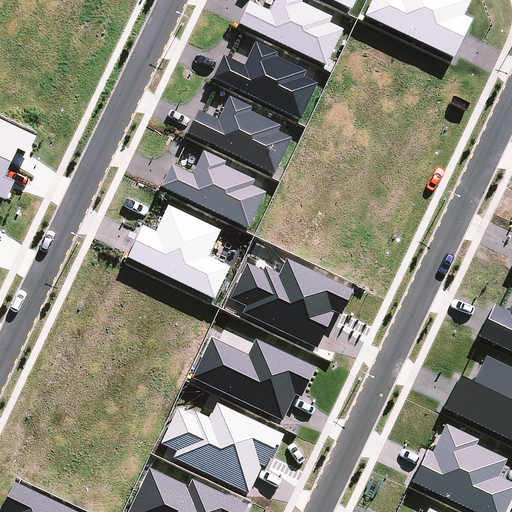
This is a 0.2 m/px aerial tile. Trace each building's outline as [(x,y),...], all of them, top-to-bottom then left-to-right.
[(248,3),(237,25),(324,67),(342,30),(328,24),(330,19),(300,4),(302,0),(301,0),(273,0),(268,12),(248,3)] [(370,0),(363,16),(451,58),(470,20),(462,16),(469,0),(370,0)] [(221,56),(211,78),(299,121),(316,85),(302,78),(304,73),(274,58),(276,55),(253,44),(243,67),(221,56)] [(196,111),(186,133),(273,175),(291,139),(277,132),(279,127),(248,113),(251,109),(227,98),(216,120),(196,111)] [(0,198),(4,201),(13,183),(3,178),(16,150),(27,154),(35,137),(0,120),(0,198)] [(170,165),(159,187),(248,229),(264,193),(251,187),(253,181),(223,167),(224,163),(201,152),(191,175),(170,165)] [(141,226),(126,258),(213,300),(229,268),(207,258),(219,232),(167,206),(154,233),(141,226)] [(245,306),(242,313),(315,348),(332,313),(330,313),(330,312),(339,316),(351,291),(285,259),(278,275),(263,267),(261,271),(245,263),(228,299),(245,306)] [(211,335),(191,378),(282,422),(294,395),(300,398),(314,367),(225,326),(219,339),(211,335)] [(176,451),(172,458),(248,494),(261,466),(264,467),(268,459),(270,460),(282,435),(216,404),(209,419),(194,412),(192,415),(177,408),(159,444),(176,451)] [(186,487),(148,469),(127,511),(243,511),(246,507),(190,479),(186,487)] [(0,511),(74,511),(12,482),(0,510),(0,511)]
